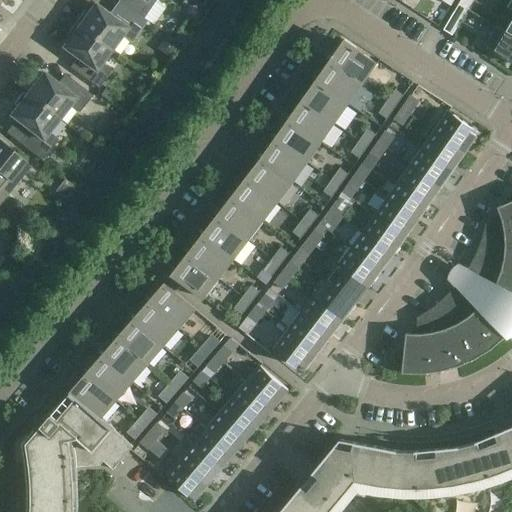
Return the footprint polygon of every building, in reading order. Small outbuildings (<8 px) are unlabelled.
[(155,0),(125,0),(123,4),(143,18),(155,0)] [(462,0),(460,4),(469,10),(474,0),(462,0)] [(75,23),(111,49),(122,36),(131,43),(147,21),(143,18),(123,4),(113,17),(94,4),(88,13),(84,10),(75,23)] [(469,10),(460,4),(452,17),(461,22),(469,10)] [(111,49),(75,23),(66,36),(69,38),(63,47),(81,61),(74,70),(98,88),(111,70),(101,63),(111,49)] [(511,61),(511,35),(506,32),(497,27),(486,46),(511,61)] [(331,62),(363,85),(378,64),(345,42),(331,62)] [(363,85),(331,62),(317,82),(349,104),(363,85)] [(27,94),(59,119),(69,105),(79,113),(92,96),(69,77),(61,87),(43,73),(27,94)] [(349,104),(317,82),(304,101),(336,124),(349,104)] [(387,102),(396,108),(404,96),(396,90),(387,102)] [(59,119),(27,94),(26,95),(23,92),(14,104),(17,106),(10,115),(28,129),(18,142),(42,160),(58,140),(48,132),(59,119)] [(402,109),(410,115),(420,102),(411,96),(402,109)] [(336,124),(304,101),(290,121),(322,144),(336,124)] [(396,108),(387,102),(379,113),(388,120),(396,108)] [(410,115),(402,109),(394,120),(403,126),(410,115)] [(435,133),(465,154),(477,136),(471,132),(473,128),(449,112),(435,133)] [(322,144),(290,121),(276,141),(308,163),(322,144)] [(360,141),(368,147),(377,135),(368,129),(360,141)] [(379,143),(387,149),(395,138),(386,132),(379,143)] [(423,149),(453,170),(465,154),(435,133),(423,149)] [(0,190),(6,195),(24,174),(18,169),(24,162),(9,150),(12,144),(0,134),(0,190)] [(308,163),(276,141),(262,160),(294,184),(308,163)] [(368,147),(360,141),(351,153),(360,159),(368,147)] [(387,149),(379,143),(371,154),(379,159),(387,149)] [(324,145),(319,161),(335,165),(339,150),(324,145)] [(411,166),(442,187),(453,170),(423,149),(411,166)] [(294,184),(262,160),(248,179),(279,203),(294,184)] [(88,172),(79,165),(75,170),(84,177),(88,172)] [(355,176),(363,182),(371,171),(363,165),(355,176)] [(400,183),(430,204),(442,187),(411,166),(400,183)] [(332,180),(341,186),(349,174),(340,168),(332,180)] [(363,182),(355,176),(347,187),(356,193),(363,182)] [(279,203),(248,179),(233,198),(264,222),(279,203)] [(341,186),(332,180),(324,192),(332,198),(341,186)] [(388,199),(418,220),(430,204),(400,183),(388,199)] [(264,222),(233,198),(218,217),(249,241),(264,222)] [(332,209),(340,215),(348,204),(340,198),(332,209)] [(376,216),(406,237),(418,220),(388,199),(376,216)] [(511,201),(498,208),(503,218),(487,223),(483,240),(477,255),(469,269),(465,274),(463,273),(462,273),(461,274),(460,274),(459,275),(458,276),(458,277),(458,278),(458,280),(459,281),(460,282),(456,287),(445,299),(433,309),(418,318),(426,332),(407,334),(403,374),(423,374),(442,372),(459,367),(476,360),(492,350),(508,337),(511,332),(511,201)] [(340,215),(332,209),(324,219),(332,225),(340,215)] [(302,221),(310,228),(319,216),(311,210),(302,221)] [(365,233),(394,254),(406,237),(376,216),(365,233)] [(249,241),(218,217),(204,236),(235,260),(249,241)] [(310,228),(302,221),(293,233),(301,239),(310,228)] [(308,240),(316,247),(324,236),(316,230),(308,240)] [(352,249),(381,271),(394,254),(365,233),(352,249)] [(235,260),(204,236),(189,255),(220,279),(235,260)] [(316,247),(308,240),(299,251),(307,257),(316,247)] [(272,259),(281,266),(290,254),(281,248),(272,259)] [(340,265),(369,287),(381,271),(352,249),(340,265)] [(220,279),(189,255),(174,275),(205,299),(220,279)] [(281,266),(272,259),(264,271),(272,277),(281,266)] [(283,273),(291,279),(299,268),(291,262),(283,273)] [(327,281),(356,304),(369,287),(340,265),(327,281)] [(291,279),(283,273),(274,283),(282,289),(291,279)] [(315,297),(344,320),(356,304),(327,281),(315,297)] [(150,303),(179,329),(196,310),(166,284),(150,303)] [(243,297),(252,304),(260,292),(252,286),(243,297)] [(258,305),(266,311),(274,301),(266,294),(258,305)] [(252,304),(243,297),(234,309),(243,315),(252,304)] [(302,314),(332,336),(344,320),(315,297),(302,314)] [(179,329),(150,303),(134,321),(164,347),(179,329)] [(266,311),(258,305),(248,317),(256,324),(266,311)] [(290,330),(319,352),(332,336),(302,314),(290,330)] [(164,347),(134,321),(118,339),(148,365),(164,347)] [(319,352),(290,330),(275,350),(297,367),(300,364),(306,369),(319,352)] [(201,348),(210,355),(221,342),(213,335),(201,348)] [(148,365),(118,339),(103,357),(132,383),(148,365)] [(216,357),(224,363),(233,353),(225,347),(216,357)] [(210,355),(201,348),(190,361),(199,368),(210,355)] [(132,383),(103,357),(87,376),(117,401),(132,383)] [(224,363),(216,357),(207,367),(215,373),(224,363)] [(247,383),(275,406),(289,390),(261,367),(247,383)] [(170,384),(178,391),(190,378),(181,371),(170,384)] [(211,379),(203,372),(194,382),(202,389),(211,379)] [(117,401),(87,376),(71,394),(101,419),(117,401)] [(234,398),(262,422),(275,406),(247,383),(234,398)] [(178,391),(170,384),(159,397),(167,404),(178,391)] [(176,403),(184,409),(193,399),(185,393),(176,403)] [(134,447),(101,419),(71,394),(28,444),(31,466),(33,486),(33,503),(32,511),(72,511),(73,507),(73,482),(72,468),(101,466),(101,465),(104,462),(114,470),(134,447)] [(221,414),(249,437),(262,422),(234,398),(221,414)] [(184,409),(176,403),(167,413),(175,420),(184,409)] [(138,420),(147,428),(158,415),(150,407),(138,420)] [(207,429),(236,453),(249,437),(221,414),(207,429)] [(147,428),(138,420),(127,433),(136,440),(147,428)] [(149,434),(157,440),(166,430),(158,423),(149,434)] [(187,439),(194,445),(222,469),(236,453),(207,429),(200,423),(187,439)] [(303,487),(302,487),(281,511),(511,511),(511,427),(497,434),(476,443),(460,447),(416,451),(397,450),(356,443),(341,440),(318,468),(315,471),(313,474),(314,474),(303,487)] [(157,440),(149,434),(141,444),(148,450),(157,440)] [(181,460),(209,484),(222,469),(194,445),(181,460)] [(209,484),(181,460),(167,476),(195,500),(209,484)]
